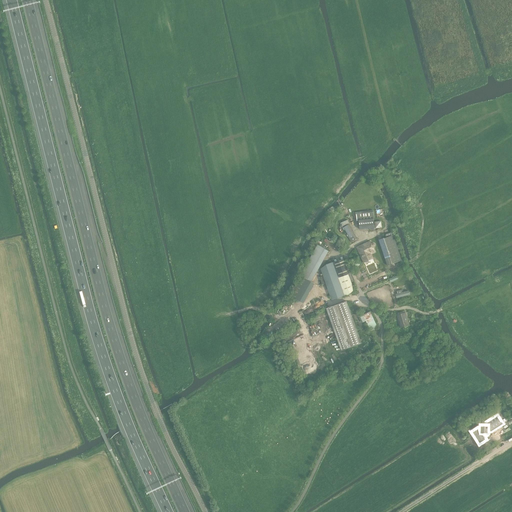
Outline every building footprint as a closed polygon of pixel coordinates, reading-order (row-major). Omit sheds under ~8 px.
[(373,211),(355,213),(356,221),(359,221),(360,229),(370,228),(370,230),(375,230),(374,219),(373,211)] [(352,242),(358,239),(349,225),(344,228),(349,237),(348,237),(352,242)] [(387,238),(379,240),(388,265),(402,261),(393,235),(392,236),(391,233),(386,235),(387,238)] [(371,244),(370,242),(357,247),(369,275),(378,271),(371,254),(375,253),(373,248),(374,247),(375,246),(375,245),(374,244),(373,244),(372,244),(371,244)] [(315,283),(313,282),(329,250),(318,244),(292,296),(305,303),(315,283)] [(344,259),(334,262),(340,277),(349,274),(344,259)] [(340,277),(334,262),(326,265),(321,269),(332,301),(346,295),(340,277)] [(349,274),(340,277),(346,295),(355,292),(350,278),(350,277),(349,274)] [(398,294),(396,294),(397,298),(409,295),(408,291),(402,293),(401,290),(397,291),(398,294)] [(362,343),(346,301),(327,308),(342,351),(362,343)] [(374,320),(372,315),(370,312),(363,315),(371,331),(378,329),(374,320)] [(405,313),(398,315),(401,327),(409,325),(405,313)] [(498,415),(485,424),(486,425),(488,429),(491,432),(495,429),(494,428),(499,425),(500,426),(503,424),(498,415)] [(478,428),(472,432),(480,444),(486,440),(482,433),(488,434),(488,429),(486,425),(483,425),(483,426),(481,426),(481,425),(480,425),(480,430),(478,428)]
